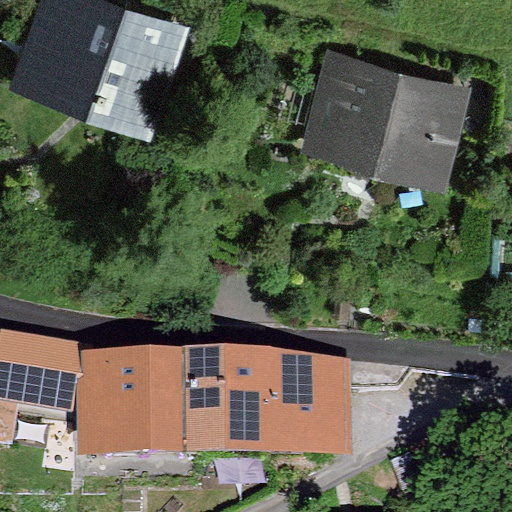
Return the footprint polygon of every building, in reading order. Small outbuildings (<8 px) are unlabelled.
[(161,24),(92,0),(51,0),(42,26),(55,31),(40,73),(104,95),(101,105),(143,120),(169,44),(155,39),(161,24)] [(456,92),(337,62),(312,161),(369,176),(375,151),(427,165),(437,124),(447,127),(456,92)] [(237,198),(221,256),(279,271),(294,213),(237,198)] [(79,342),(0,330),(0,399),(69,410),(75,372),(79,342)] [(88,368),(88,446),(196,445),(196,367),(88,368)] [(267,367),(196,367),(196,445),(268,445),(267,367)] [(336,367),(267,367),(268,445),(336,445),(336,367)] [(482,421),(453,433),(469,468),(498,456),(482,421)] [(453,433),(425,446),(441,481),(469,468),(453,433)]
